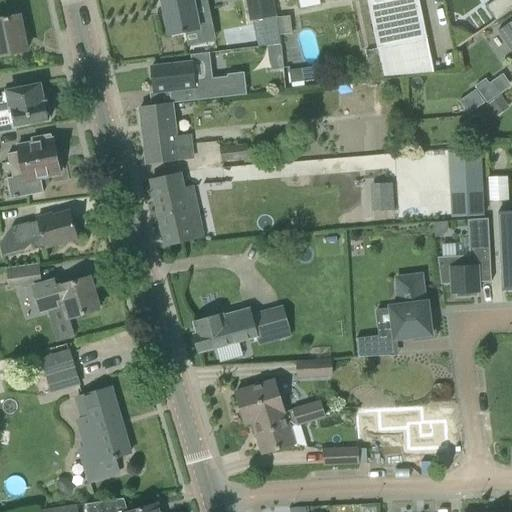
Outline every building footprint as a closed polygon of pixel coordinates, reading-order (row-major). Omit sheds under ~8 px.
[(161,0),(170,36),(199,30),(194,5),(207,2),(206,0),(161,0)] [(245,0),(249,22),(274,18),(270,0),(245,0)] [(297,0),(300,10),(321,6),(319,0),(297,0)] [(367,0),(377,49),(378,49),(383,77),(434,73),(418,0),(367,0)] [(511,0),(496,0),(486,8),(496,23),(511,11),(511,0)] [(0,56),(26,52),(19,17),(0,20),(0,56)] [(290,17),(277,19),(277,25),(278,36),(292,34),(290,17)] [(511,22),(498,33),(511,52),(511,22)] [(268,54),(281,52),(281,46),(267,47),(268,54)] [(194,82),(191,62),(150,67),(153,95),(170,93),(171,104),(246,96),(244,73),(227,75),(227,78),(194,82)] [(291,84),(303,83),(301,69),(289,71),(291,84)] [(487,104),(497,97),(486,81),(476,88),(487,104)] [(47,106),(42,106),(40,99),(42,99),(40,86),(28,89),(28,87),(18,89),(18,91),(2,94),(3,97),(0,97),(0,135),(17,132),(16,128),(49,121),(48,119),(51,114),(50,109),(47,106)] [(459,102),(468,115),(484,104),(475,91),(459,102)] [(494,107),(503,100),(500,96),(488,105),(487,105),(495,116),(496,118),(497,118),(501,115),(494,107)] [(140,109),(146,165),(179,161),(179,160),(193,158),(190,136),(176,138),(172,105),(140,109)] [(495,116),(487,105),(477,113),(485,124),(495,116)] [(7,179),(12,200),(44,194),(41,179),(60,175),(60,172),(62,170),(61,162),(57,161),(53,140),(51,141),(50,136),(33,140),(34,146),(17,149),(18,154),(9,156),(13,178),(7,179)] [(219,148),(221,163),(249,160),(247,145),(219,148)] [(481,147),(449,149),(452,217),(484,215),(481,147)] [(181,174),(150,181),(165,246),(203,238),(197,209),(189,211),(181,174)] [(487,177),(488,200),(507,200),(506,176),(487,177)] [(388,204),(400,203),(400,194),(388,195),(388,204)] [(511,212),(498,213),(502,292),(511,291),(511,212)] [(45,248),(78,239),(77,234),(78,234),(76,225),(74,225),(71,213),(54,218),(53,215),(37,221),(37,223),(29,225),(29,223),(11,228),(17,248),(34,244),(36,250),(44,248),(45,248)] [(491,283),(488,220),(468,221),(470,257),(438,258),(441,285),(452,285),(452,294),(456,294),(456,298),(470,298),(470,294),(479,293),(478,283),(491,283)] [(433,224),(435,238),(442,237),(448,232),(447,223),(433,224)] [(288,251),(299,249),(297,238),(286,240),(288,251)] [(54,282),(43,286),(40,265),(6,269),(9,289),(32,286),(41,315),(64,308),(68,321),(99,311),(89,278),(56,288),(54,282)] [(390,308),(390,309),(394,340),(397,340),(413,338),(413,342),(436,339),(434,319),(429,319),(427,303),(425,304),(421,276),(397,279),(400,307),(390,308)] [(193,335),(198,354),(256,338),(259,346),(292,338),(283,306),(252,315),(250,310),(224,317),(223,315),(193,323),(197,334),(193,335)] [(358,358),(390,356),(388,336),(379,337),(356,340),(358,358)] [(76,386),(66,354),(42,362),(52,394),(76,386)] [(333,376),(332,362),(298,363),(298,378),(333,376)] [(245,425),(253,423),(285,413),(274,381),(235,393),(245,425)] [(118,474),(114,460),(131,455),(109,389),(76,400),(82,418),(76,420),(83,448),(78,449),(88,483),(118,474)] [(320,402),(285,413),(253,423),(262,455),(295,445),(289,428),(325,417),(320,402)] [(377,411),(378,432),(406,431),(407,452),(447,450),(446,422),(432,423),(432,420),(423,420),(422,409),(377,411)] [(325,465),(341,465),(360,464),(359,448),(324,450),(325,465)] [(154,511),(153,505),(132,511),(127,511),(123,499),(85,505),(87,511),(154,511)]
